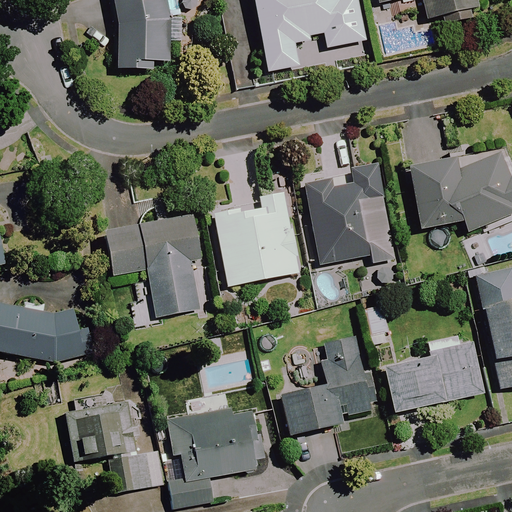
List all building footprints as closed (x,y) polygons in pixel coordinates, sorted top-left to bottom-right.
[(157,8),(156,0),(113,0),(119,73),(171,69),(169,45),(187,44),(190,20),(166,19),(165,8),(157,8)] [(248,0),(265,75),(298,69),(293,47),(309,44),(308,38),(323,35),(326,50),(365,42),(356,0),(248,0)] [(377,0),(379,7),(407,0),(421,0),(427,22),(478,10),(475,0),(377,0)] [(420,232),(462,224),(465,237),(483,233),(482,226),(511,220),(511,215),(511,208),(511,207),(511,156),(510,148),(472,155),(470,149),(446,154),(448,164),(408,171),(420,232)] [(393,261),(377,168),(350,173),(353,187),(330,191),(329,184),(305,188),(319,267),(370,258),(371,265),(393,261)] [(284,197),(257,202),(259,214),(237,218),(236,213),(215,216),(227,288),(297,276),(284,197)] [(201,262),(191,217),(104,235),(113,279),(147,272),(157,320),(200,311),(191,264),(201,262)] [(478,313),(482,312),(499,392),(511,389),(511,272),(502,274),(478,280),(482,299),(475,300),(478,313)] [(84,310),(77,275),(47,281),(0,274),(0,356),(53,365),(93,357),(84,311),(84,310)] [(389,343),(382,307),(364,310),(371,347),(389,343)] [(289,437),(294,436),(297,451),(308,449),(305,434),(342,426),(340,418),(371,412),(369,404),(376,403),(365,352),(358,353),(355,336),(324,342),(326,351),(318,353),(320,358),(326,389),(281,398),(289,437)] [(386,367),(387,371),(382,372),(393,418),(417,412),(420,424),(445,418),(442,406),(483,396),(471,346),(457,349),(454,338),(426,345),(428,356),(386,367)] [(86,418),(85,411),(66,414),(73,464),(84,462),(94,461),(106,459),(111,494),(162,487),(157,454),(136,457),(129,405),(98,410),(99,416),(86,418)] [(208,479),(254,471),(248,432),(255,430),(251,407),(166,422),(173,459),(164,460),(173,511),(213,504),(208,479)]
